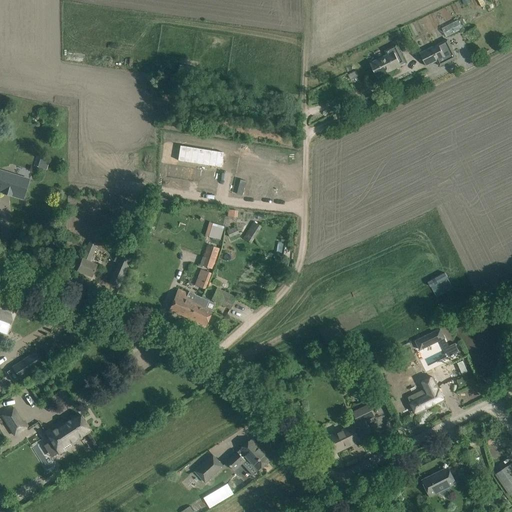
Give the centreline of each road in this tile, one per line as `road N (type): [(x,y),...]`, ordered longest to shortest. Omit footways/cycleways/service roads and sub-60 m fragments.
road 1 (unclassified): [(333,480),(232,373),(173,336),(0,277)]
road 2 (track): [(203,355),(267,311),(301,260),(303,0)]
road 3 (unclassified): [(333,480),(511,393)]
